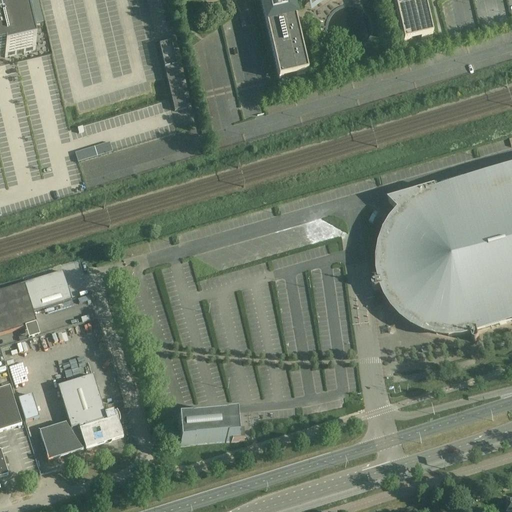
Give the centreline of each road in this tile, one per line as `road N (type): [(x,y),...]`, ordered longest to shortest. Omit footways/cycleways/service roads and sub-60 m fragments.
road 1 (primary): [(511,403),(167,511)]
road 2 (primary): [(253,511),(511,430)]
road 3 (unclassified): [(340,511),(511,458)]
road 4 (unclassified): [(12,511),(122,476),(145,454)]
